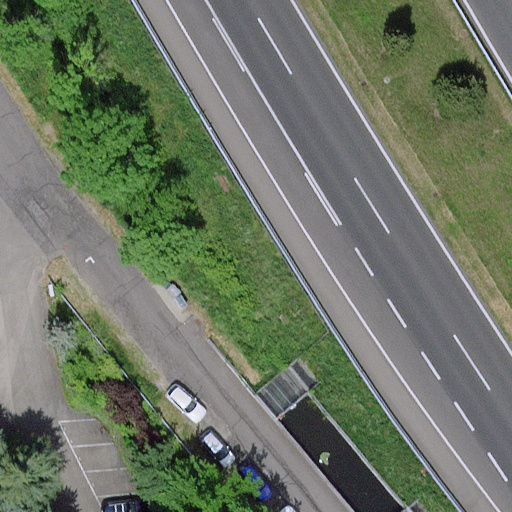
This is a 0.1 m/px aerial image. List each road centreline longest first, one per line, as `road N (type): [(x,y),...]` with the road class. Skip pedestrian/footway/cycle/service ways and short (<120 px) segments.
road 1 (motorway): [(247,0),(511,424)]
road 2 (residential): [(0,129),(315,511)]
